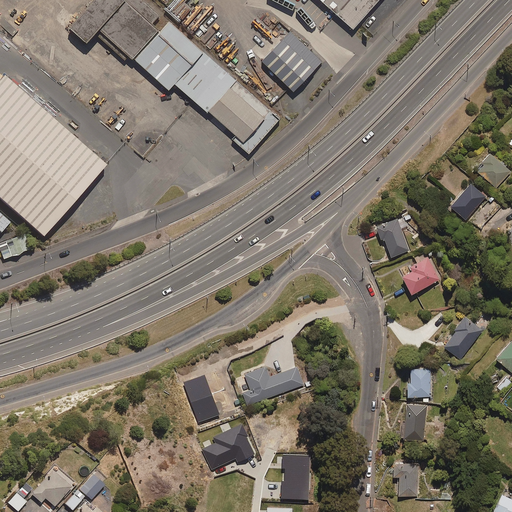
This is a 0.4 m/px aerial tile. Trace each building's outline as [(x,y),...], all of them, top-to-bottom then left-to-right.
[(91,0),(70,25),(88,41),(100,27),(136,58),(162,28),(154,22),(163,11),(150,0),(91,0)] [(379,0),(327,0),(357,26),(379,0)] [(172,17),(136,58),(171,89),(178,81),(257,150),(286,117),(172,17)] [(318,63),(287,35),(265,60),(296,88),(318,63)] [(107,164),(5,74),(0,79),(0,198),(44,237),(107,164)] [(496,189),(511,172),(490,154),(482,164),(484,166),(478,173),(496,189)] [(473,183),(452,205),(466,218),(487,196),(473,183)] [(0,231),(1,232),(11,222),(0,212),(0,231)] [(398,218),(377,226),(382,239),(385,237),(393,256),(410,249),(398,218)] [(30,249),(25,234),(0,243),(0,250),(3,259),(30,249)] [(404,276),(413,293),(440,279),(429,257),(411,266),(414,270),(404,276)] [(484,330),(465,315),(457,325),(460,327),(445,346),(460,359),(484,330)] [(511,341),(506,337),(490,356),(510,372),(511,370),(511,341)] [(265,366),(244,374),(250,390),(242,393),(247,406),(304,385),(297,366),(269,377),(265,366)] [(409,382),(409,397),(431,396),(431,367),(412,368),(412,382),(409,382)] [(204,374),(184,382),(198,422),(219,414),(204,374)] [(511,381),(505,376),(497,386),(503,391),(511,381)] [(427,405),(409,403),(406,438),(424,440),(427,405)] [(215,443),(202,449),(212,471),(236,459),(237,462),(254,454),(246,437),(248,436),(242,424),(212,438),(215,443)] [(311,455),(283,454),(282,468),(285,468),(284,482),(281,482),(281,499),(309,500),(311,455)] [(400,477),(399,495),(417,496),(419,464),(396,463),(395,477),(400,477)] [(54,506),(71,486),(51,470),(30,494),(40,502),(44,498),(54,506)] [(90,499),(104,484),(92,474),(79,490),(90,499)] [(72,510),(84,496),(77,490),(65,503),(72,510)] [(511,511),(511,496),(499,490),(490,506),(500,511),(511,511)] [(17,511),(26,501),(16,493),(7,503),(17,511)] [(99,511),(86,500),(75,511),(99,511)]
